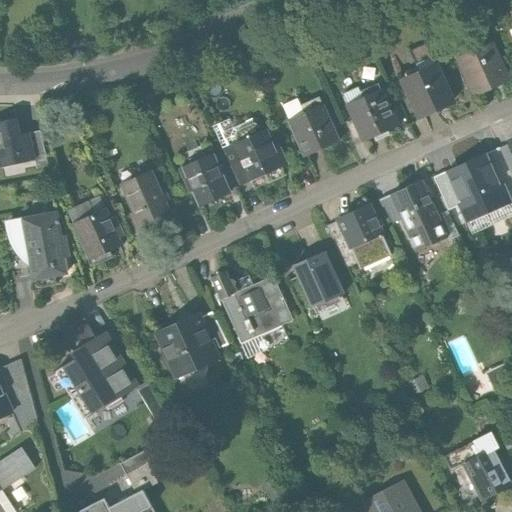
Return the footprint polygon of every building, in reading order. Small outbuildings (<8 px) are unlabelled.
[(491,37),(455,52),(471,90),(507,76),(491,37)] [(432,62),(399,78),(417,117),(450,102),(432,62)] [(345,105),(362,142),(395,127),(377,90),(345,105)] [(320,108),(287,123),(303,158),(336,144),(320,108)] [(42,131),(31,131),(21,132),(18,117),(0,120),(0,164),(0,166),(35,158),(38,168),(48,167),(42,131)] [(284,177),(280,168),(282,167),(264,128),(223,147),(241,186),(263,176),(267,184),(284,177)] [(511,177),(499,149),(485,155),(499,186),(502,185),(508,199),(509,198),(511,196),(511,177)] [(447,171),(447,172),(461,204),(459,204),(460,205),(472,233),(511,214),(511,203),(509,198),(508,199),(502,185),(499,186),(485,155),(485,153),(447,171)] [(211,155),(180,168),(197,208),(228,195),(211,155)] [(153,169),(122,184),(134,211),(142,227),(173,213),(153,169)] [(461,204),(447,172),(433,178),(448,211),(460,205),(459,204),(461,204)] [(403,219),(417,252),(448,238),(422,181),(392,195),(403,219)] [(391,224),(403,219),(392,195),(380,200),(391,224)] [(369,206),(339,219),(340,221),(359,263),(361,268),(391,255),(369,206)] [(106,209),(73,224),(90,261),(123,245),(120,239),(110,216),(106,209)] [(144,232),(142,227),(134,211),(119,218),(127,235),(129,239),(144,232)] [(447,211),(440,214),(452,239),(458,237),(447,211)] [(127,235),(119,218),(117,213),(110,216),(120,239),(127,235)] [(56,214),(21,220),(31,279),(66,274),(56,214)] [(340,221),(328,226),(347,268),(359,263),(340,221)] [(325,251),(294,265),(313,307),(344,293),(325,251)] [(211,277),(221,300),(236,293),(233,287),(235,286),(235,285),(236,283),(236,282),(235,281),(234,279),(233,278),(231,278),(229,278),(226,271),(223,272),(217,270),(216,275),(211,277)] [(236,293),(221,300),(241,342),(259,334),(292,319),(273,276),(253,285),(249,278),(238,283),(242,290),(236,293)] [(213,311),(200,317),(211,342),(214,340),(219,349),(228,344),(213,311)] [(198,312),(155,332),(175,378),(219,359),(211,342),(200,317),(198,312)] [(120,398),(137,388),(104,333),(95,339),(87,326),(73,334),(81,347),(72,353),(76,360),(55,372),(56,374),(65,387),(84,419),(105,406),(107,411),(122,401),(120,398)] [(259,334),(241,342),(249,359),(267,351),(259,334)] [(30,395),(21,360),(0,369),(0,371),(7,388),(1,389),(8,405),(30,395)] [(493,391),(511,382),(511,360),(486,373),(493,391)] [(56,374),(48,379),(56,392),(65,387),(56,374)] [(409,383),(414,395),(427,389),(421,377),(409,383)] [(0,386),(0,418),(12,413),(8,405),(1,389),(0,386)] [(12,413),(19,430),(37,422),(30,395),(8,405),(12,413)] [(474,484),(483,502),(511,487),(506,477),(511,474),(503,458),(498,460),(494,452),(500,449),(492,433),(474,442),(475,443),(464,448),(463,446),(461,445),(457,447),(456,449),(457,452),(444,458),(452,473),(456,471),(465,467),(474,484)] [(0,511),(14,511),(0,490),(34,469),(21,449),(0,462),(0,511)] [(119,464),(125,475),(147,464),(152,461),(146,451),(119,464)] [(147,464),(125,475),(136,494),(143,491),(157,483),(147,464)] [(459,487),(474,484),(465,467),(456,471),(459,487)] [(288,498),(274,479),(261,488),(275,507),(288,498)] [(419,511),(402,481),(362,502),(367,511),(419,511)] [(136,494),(109,508),(110,511),(153,511),(143,491),(136,494)] [(104,499),(79,511),(110,511),(109,508),(104,499)]
